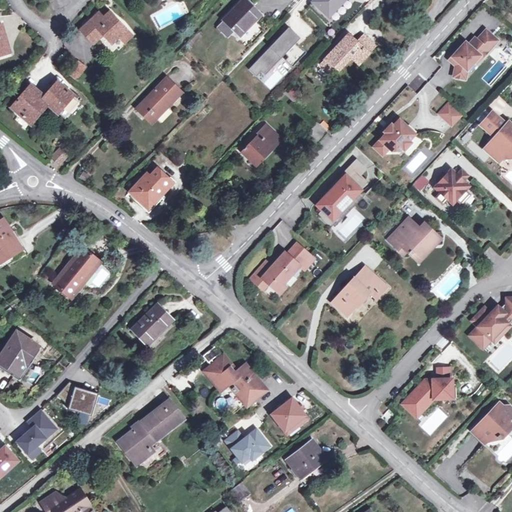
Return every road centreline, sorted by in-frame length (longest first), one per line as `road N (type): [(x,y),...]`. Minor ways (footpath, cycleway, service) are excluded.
road 1 (tertiary): [(202,287),(413,56)]
road 2 (residential): [(237,316),(2,511)]
road 3 (residential): [(352,418),(502,273)]
road 4 (tertiary): [(31,180),(98,205),(202,287)]
road 5 (tertiary): [(237,316),(352,418)]
road 6 (tertiary): [(352,418),(453,511)]
